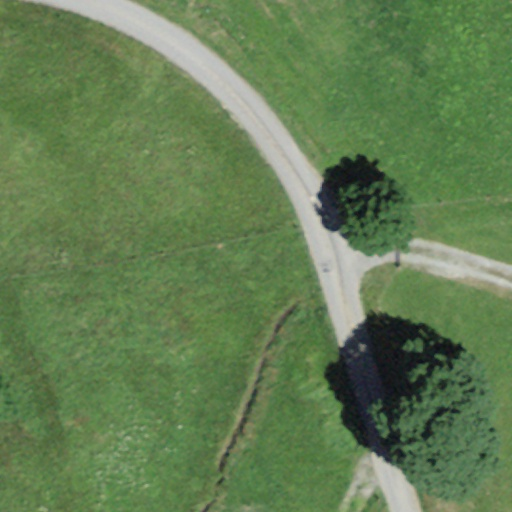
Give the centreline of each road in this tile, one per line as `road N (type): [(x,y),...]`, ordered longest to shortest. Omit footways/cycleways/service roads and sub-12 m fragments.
road 1 (unclassified): [(99,0),(148,19),(221,68),(298,147),(343,235),(408,511)]
road 2 (track): [(343,235),(511,279)]
